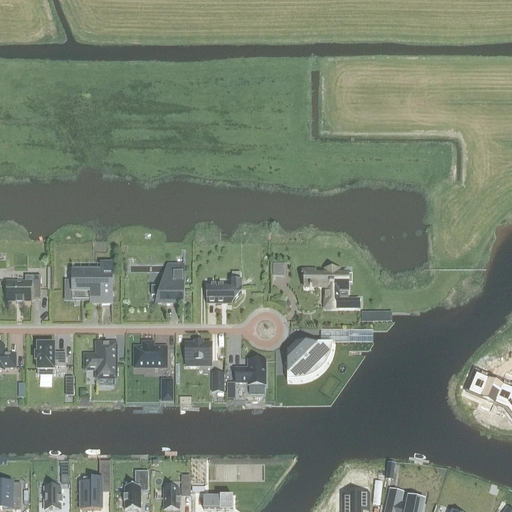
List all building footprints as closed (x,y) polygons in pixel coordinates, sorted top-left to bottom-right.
[(156,304),(180,304),(180,292),(184,292),(184,252),(183,252),(183,266),(168,266),(161,287),(151,287),(151,296),(158,297),(156,304)] [(90,305),(111,305),(112,305),(112,263),(111,263),(111,265),(101,265),(101,273),(72,273),(72,283),(66,283),(66,292),(72,292),(72,301),(90,301),(90,305)] [(284,277),(284,265),(273,265),(273,276),(284,277)] [(305,275),(305,281),(305,289),(310,289),(310,290),(312,290),(312,289),(325,289),(325,309),(359,309),(359,301),(339,301),(339,289),(348,289),(348,275),(339,275),(339,271),(325,271),(325,275),(305,275)] [(7,303),(16,303),(16,304),(23,304),(23,303),(32,303),(32,305),(32,300),(40,300),(40,280),(27,280),(27,284),(7,284),(7,282),(6,282),(6,305),(7,305),(7,303)] [(207,287),(207,288),(207,302),(207,304),(207,305),(208,305),(216,305),(232,305),(232,304),(241,294),(241,283),(232,283),(231,283),(231,286),(216,286),(208,286),(207,286),(207,287)] [(37,371),(54,371),(54,368),(65,368),(65,354),(54,354),(54,345),(46,345),(46,343),(40,343),(40,345),(37,345),(37,354),(35,354),(35,362),(37,362),(37,371)] [(142,343),(142,349),(135,349),(135,366),(135,368),(144,368),(159,368),(165,368),(165,361),(165,349),(154,349),(154,343),(142,343)] [(194,343),(194,345),(185,345),(185,361),(186,361),(186,367),(199,367),(199,361),(212,361),(211,345),(203,345),(203,343),(194,343)] [(287,352),(287,353),(287,382),(288,382),(288,377),(290,377),(296,377),(300,376),(304,375),(308,374),(312,372),(315,370),(318,367),(321,364),(323,360),(325,356),(326,352),(327,346),(333,346),(334,344),(295,345),(295,344),(295,345),(288,352),(287,352)] [(115,379),(115,347),(115,345),(104,345),(97,345),(97,357),(85,357),(85,371),(97,371),(97,379),(98,379),(98,386),(115,386),(115,379)] [(4,347),(0,346),(0,371),(4,372),(4,369),(16,369),(16,355),(4,355),(4,347)] [(235,370),(235,384),(248,384),(248,387),(265,387),(265,362),(248,362),(248,370),(235,370)] [(212,375),(212,393),(224,393),(224,375),(212,375)] [(162,381),(162,403),(173,403),(173,381),(162,381)] [(475,382),(470,395),(484,401),(484,403),(495,408),(492,415),(504,420),(507,414),(511,419),(511,397),(502,393),(503,391),(491,386),(490,388),(475,382)] [(180,398),(180,403),(180,406),(191,406),(191,403),(192,398),(180,398)] [(102,483),(110,483),(110,467),(102,467),(102,483)] [(148,493),(148,473),(140,473),(140,488),(135,488),(125,488),(125,497),(124,497),(124,498),(124,502),(124,503),(125,503),(125,511),(141,511),(141,493),(148,493)] [(83,484),(83,511),(91,511),(100,511),(100,481),(91,481),(91,484),(83,484)] [(0,484),(0,511),(2,511),(2,508),(13,508),(13,500),(21,500),(21,484),(7,484),(7,486),(0,486),(0,484)] [(181,485),(181,498),(190,498),(190,485),(181,485)] [(45,489),(45,511),(61,511),(61,505),(63,505),(63,498),(61,498),(61,489),(45,489)] [(164,490),(164,511),(179,511),(179,506),(180,506),(180,500),(179,500),(179,490),(164,490)] [(390,494),(385,511),(421,511),(423,504),(408,501),(407,505),(400,503),(402,496),(390,494)] [(344,496),(344,511),(360,511),(370,511),(370,496),(344,496)] [(220,498),(204,498),(204,511),(220,511),(233,511),(233,498),(220,498)]
